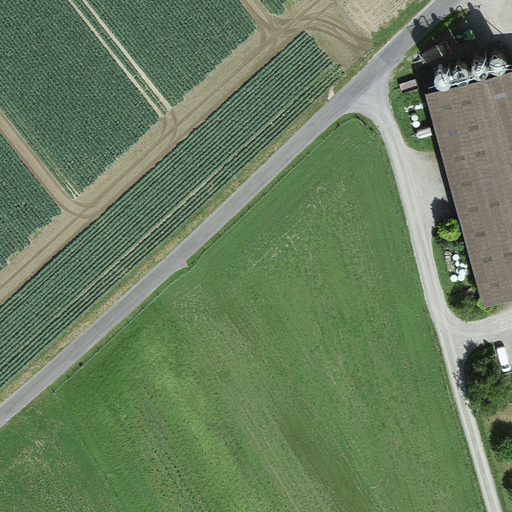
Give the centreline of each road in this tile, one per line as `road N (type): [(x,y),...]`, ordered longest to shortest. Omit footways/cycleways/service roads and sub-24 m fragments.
road 1 (unclassified): [(453,0),(0,402)]
road 2 (track): [(367,73),(409,157),(502,511)]
